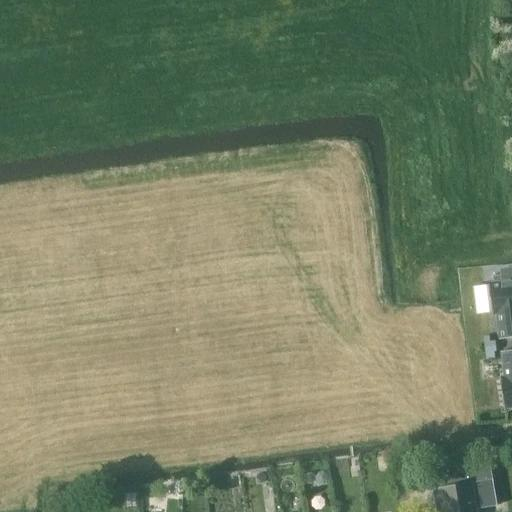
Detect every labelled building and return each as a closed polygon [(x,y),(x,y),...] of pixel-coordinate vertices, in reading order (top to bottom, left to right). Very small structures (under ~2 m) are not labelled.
[(511,280),(511,269),(501,270),(502,282),(511,280)] [(511,280),(502,282),(490,283),(493,314),(498,313),(501,339),(511,337),(511,280)] [(490,335),(484,336),(485,347),(497,346),(496,340),(491,341),(490,335)] [(485,347),(487,360),(496,359),(495,351),(498,351),(497,346),(485,347)] [(506,377),(501,377),(505,408),(511,407),(511,349),(503,351),(506,377)] [(500,456),(499,448),(483,450),(484,458),(500,456)] [(478,511),(478,508),(498,505),(491,464),(461,469),(463,483),(434,488),(437,511),(478,511)]
